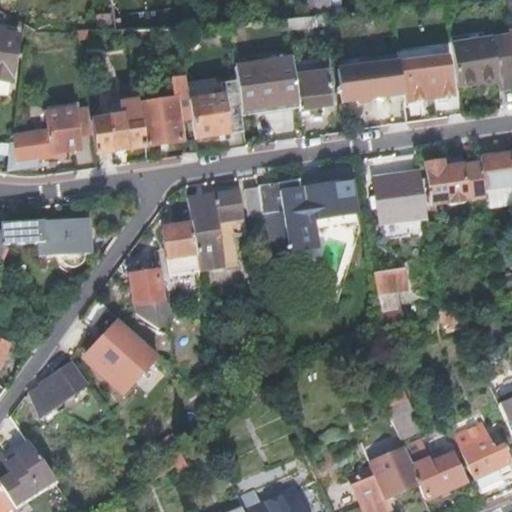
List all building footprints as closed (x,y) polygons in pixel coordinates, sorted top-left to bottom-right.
[(427,0),(406,0),(407,9),(428,8),(427,0)] [(86,32),(76,32),(77,42),(87,40),(86,32)] [(483,33),(450,39),(451,46),(484,41),(483,33)] [(18,37),(0,34),(0,80),(12,82),(18,37)] [(484,41),(451,46),(457,87),(483,83),(496,81),(497,86),(498,91),(511,87),(511,64),(508,37),(484,41)] [(447,59),(397,65),(400,85),(405,84),(408,104),(452,97),(447,59)] [(290,61),(233,70),(237,95),(240,113),(255,111),(256,115),(276,112),(275,107),(296,104),(290,61)] [(397,65),(396,61),(385,63),(386,66),(337,73),(341,104),(385,98),(383,89),(400,87),(400,85),(397,65)] [(294,77),(298,112),(331,107),(326,72),(294,77)] [(171,83),(175,102),(189,99),(185,80),(171,83)] [(120,118),(89,122),(91,135),(94,155),(144,148),(138,111),(138,110),(137,106),(134,86),(123,88),(125,104),(118,105),(120,118)] [(237,95),(188,102),(195,141),(243,134),(240,113),(237,95)] [(174,101),(137,106),(138,110),(138,111),(144,148),(180,142),(178,123),(174,101)] [(89,122),(87,108),(72,110),(76,138),(91,135),(89,122)] [(47,132),(9,138),(6,171),(36,168),(35,161),(52,159),(51,154),(64,152),(78,150),(76,138),(72,110),(45,114),(47,132)] [(511,163),(511,154),(477,159),(478,165),(482,191),(511,186),(511,163)] [(465,201),(483,199),(482,191),(478,165),(450,169),(449,162),(422,166),(428,207),(442,205),(447,208),(461,206),(465,201)] [(378,225),(424,219),(418,173),(372,180),(378,225)] [(260,216),(268,266),(283,264),(282,253),(315,248),(311,222),(314,222),(314,221),(355,214),(349,183),(307,189),(308,193),(300,195),(299,190),(279,193),(278,185),(256,189),(256,190),(260,216)] [(246,219),(260,216),(256,190),(242,192),(246,219)] [(190,226),(197,273),(223,269),(216,224),(241,220),(237,193),(186,201),(190,226)] [(89,220),(1,225),(3,247),(37,245),(38,258),(92,254),(89,220)] [(169,277),(197,273),(190,226),(162,230),(169,277)] [(372,275),(375,296),(405,292),(402,270),(372,275)] [(157,273),(128,277),(134,316),(157,332),(168,318),(167,308),(161,304),(157,273)] [(380,317),(394,314),(392,300),(377,302),(380,317)] [(441,328),(461,323),(455,309),(438,314),(441,328)] [(381,330),(399,325),(397,314),(394,314),(380,317),(378,317),(381,330)] [(32,337),(8,326),(4,334),(29,345),(32,337)] [(14,345),(0,338),(0,364),(3,358),(7,360),(14,345)] [(91,351),(93,373),(94,384),(131,382),(129,350),(114,350),(105,351),(91,351)] [(78,352),(87,373),(93,373),(91,351),(78,352)] [(47,385),(30,397),(43,416),(88,387),(71,363),(44,381),(47,385)] [(377,395),(387,418),(395,414),(408,409),(398,386),(377,395)] [(511,400),(497,407),(504,424),(511,441),(511,400)] [(387,418),(389,423),(398,419),(395,414),(387,418)] [(495,470),(506,465),(499,449),(486,455),(482,445),(476,429),(452,439),(459,454),(472,481),(477,490),(496,481),(495,470)] [(147,473),(155,466),(132,434),(124,440),(147,473)] [(0,491),(10,507),(52,481),(27,445),(14,454),(14,455),(18,461),(7,468),(13,478),(0,486),(0,491)] [(416,486),(423,501),(461,485),(449,457),(452,456),(450,449),(440,452),(443,459),(426,466),(424,462),(409,469),(416,486)] [(382,501),(416,486),(409,469),(401,450),(367,465),(369,470),(346,479),(360,511),(384,511),(386,511),(382,501)] [(181,462),(175,451),(169,456),(173,467),(181,462)] [(3,463),(7,468),(18,461),(14,455),(3,463)] [(173,467),(169,456),(155,466),(147,473),(153,481),(173,467)] [(241,511),(299,511),(291,491),(285,477),(252,491),(246,478),(230,484),(240,509),(241,511)] [(0,511),(6,511),(12,510),(10,507),(0,491),(0,511)]
